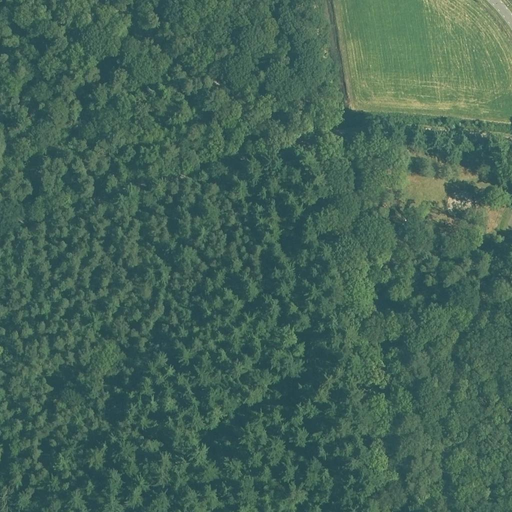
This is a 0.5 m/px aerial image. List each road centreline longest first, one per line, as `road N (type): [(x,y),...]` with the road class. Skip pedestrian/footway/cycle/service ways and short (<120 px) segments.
road 1 (unclassified): [(451,511),(442,406),(511,227)]
road 2 (track): [(91,0),(293,142)]
road 3 (track): [(309,140),(402,130),(511,141)]
